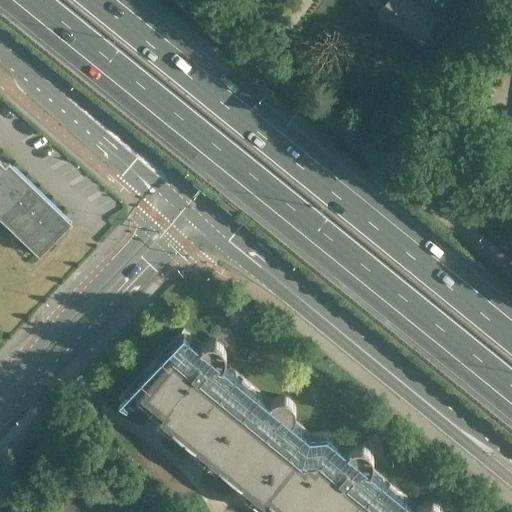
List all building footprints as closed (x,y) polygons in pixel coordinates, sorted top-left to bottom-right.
[(423,36),(436,45),(453,21),(429,4),(425,10),(410,0),(365,0),(378,9),(377,10),(387,18),(390,15),(422,38),(423,36)] [(6,164),(0,158),(0,215),(39,253),(72,220),(10,160),(6,164)] [(180,343),(141,390),(165,410),(161,414),(267,502),(277,502),(289,511),(296,511),(297,511),(298,511),(394,511),(323,453),(306,455),(190,359),(194,354),(180,343)] [(94,485),(99,510),(100,510),(112,509),(111,486),(110,483),(104,483),(94,485)] [(86,511),(92,511),(99,510),(94,485),(89,486),(81,488),(86,511)] [(128,511),(137,492),(125,488),(123,491),(111,486),(112,509),(112,510),(115,511),(114,511),(128,511)] [(86,511),(81,488),(75,490),(65,493),(72,511),(86,511)] [(137,492),(128,511),(142,511),(149,497),(137,492)] [(72,511),(65,493),(63,494),(52,499),(58,511),(72,511)] [(42,511),(58,511),(52,499),(46,502),(38,506),(41,511),(42,511)]
